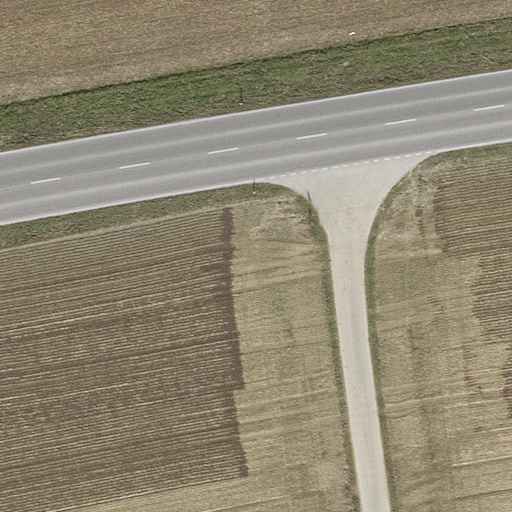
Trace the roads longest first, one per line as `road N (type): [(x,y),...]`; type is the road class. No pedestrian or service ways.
road 1 (primary): [(511,106),(0,189)]
road 2 (track): [(335,132),(379,511)]
